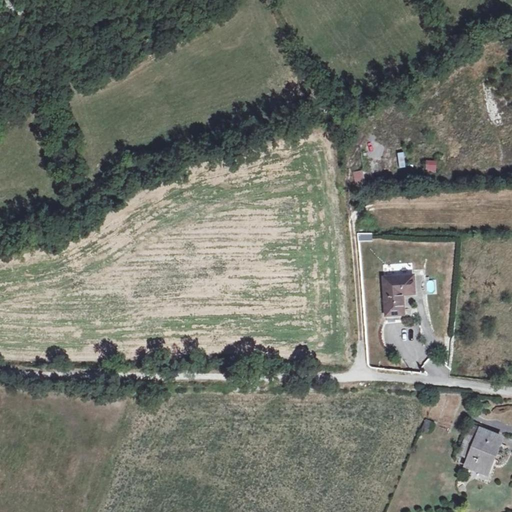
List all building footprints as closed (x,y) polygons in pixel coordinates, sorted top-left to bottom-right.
[(400,169),(407,168),(405,152),(398,153),(400,169)] [(436,163),(427,162),(425,170),(435,171),(436,163)] [(357,189),(369,186),(366,170),(353,173),(357,189)] [(143,176),(132,178),(134,187),(145,184),(143,176)] [(359,242),(374,242),(374,233),(359,234),(359,242)] [(401,295),(413,295),(413,277),(385,278),(386,321),(401,321),(401,295)] [(436,281),(428,281),(429,294),(437,294),(436,281)] [(431,433),(435,424),(428,421),(424,430),(431,433)] [(468,458),(480,427),(471,424),(459,455),(468,458)] [(492,457),(496,458),(504,438),(482,429),(468,465),(486,472),(492,457)] [(490,474),(496,458),(492,457),(486,472),(490,474)]
